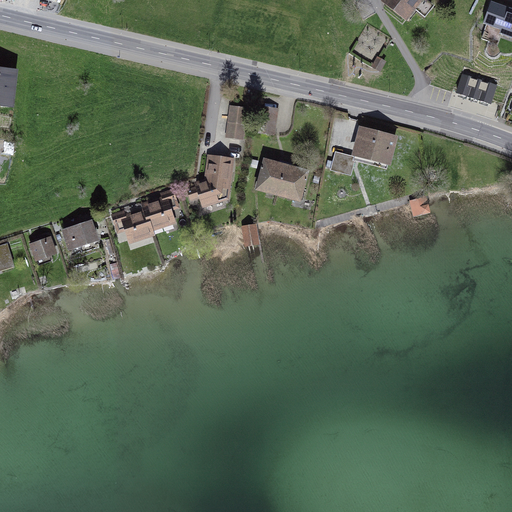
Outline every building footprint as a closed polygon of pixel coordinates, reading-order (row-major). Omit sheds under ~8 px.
[(389,0),(383,8),(404,24),(422,1),(421,0),(389,0)] [(511,45),(511,15),(488,6),(478,32),(511,45)] [(377,61),(369,72),(377,77),(385,66),(377,61)] [(464,69),(457,86),(491,100),(498,82),(464,69)] [(10,76),(0,75),(0,110),(7,111),(10,76)] [(243,112),(230,111),(227,139),(239,140),(243,112)] [(276,115),(261,113),(258,135),(273,137),(276,115)] [(397,132),(366,126),(359,157),(390,164),(397,132)] [(218,181),(196,188),(204,208),(236,198),(237,154),(218,152),(218,181)] [(353,160),(334,156),(330,173),(349,178),(353,160)] [(303,173),(262,165),(255,194),(297,203),(303,173)] [(435,207),(432,192),(412,197),(415,212),(435,207)] [(176,194),(121,212),(130,238),(184,220),(176,194)] [(258,219),(243,223),(249,243),(264,239),(258,219)] [(90,225),(60,234),(65,253),(96,244),(90,225)] [(50,241),(28,248),(33,265),(56,258),(50,241)] [(6,247),(0,248),(0,273),(13,270),(6,247)]
